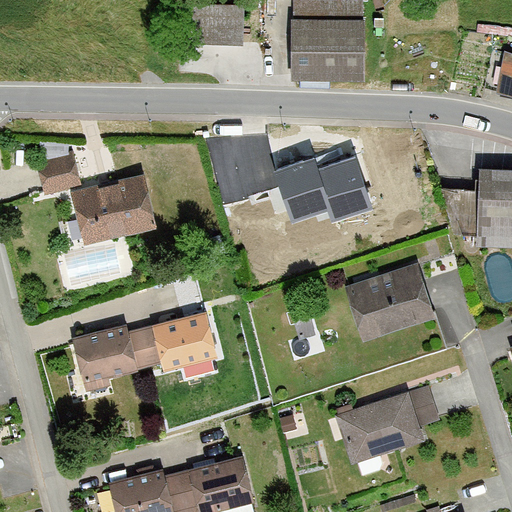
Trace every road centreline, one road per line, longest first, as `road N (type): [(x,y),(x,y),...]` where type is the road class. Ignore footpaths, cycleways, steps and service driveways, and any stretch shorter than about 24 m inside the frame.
road 1 (tertiary): [(0,103),(420,106),(511,124)]
road 2 (residential): [(53,511),(0,288)]
road 3 (residential): [(511,472),(472,345),(511,318)]
